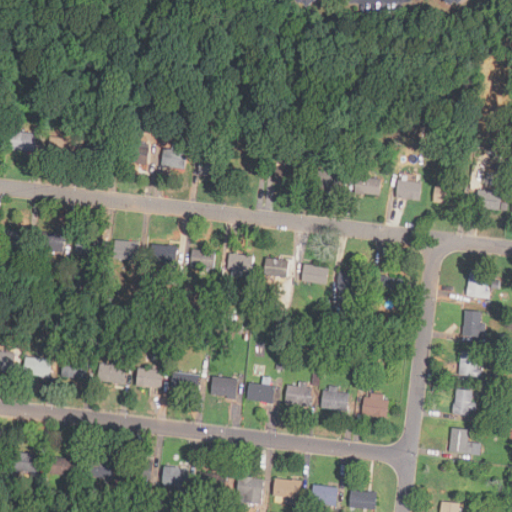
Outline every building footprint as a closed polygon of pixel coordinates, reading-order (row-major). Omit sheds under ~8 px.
[(314,0),(298,0),(305,8),(314,0)] [(446,0),(454,8),(463,0),(446,0)] [(36,152),(38,134),(12,131),(10,149),(36,152)] [(48,152),(75,156),(77,138),(51,135),(48,152)] [(89,138),(86,157),(110,160),(113,141),(89,138)] [(128,143),(125,161),(152,165),(155,147),(128,143)] [(140,173),(160,174),(160,144),(141,144),(140,173)] [(187,151),(167,147),(163,167),(184,171),(187,151)] [(223,175),(223,157),(199,157),(199,175),(223,175)] [(299,169),(276,167),(274,185),(297,187),(299,169)] [(339,171),(317,171),(317,187),(339,188),(339,171)] [(382,179),(357,176),(355,192),(380,195),(382,179)] [(419,200),(421,183),(398,179),(396,197),(419,200)] [(461,188),(435,186),(434,202),(459,205),(461,188)] [(500,210),(502,192),(477,190),(476,208),(500,210)] [(27,249),(28,230),(3,229),(2,248),(27,249)] [(65,233),(41,232),(40,250),(64,251),(65,233)] [(75,252),(100,253),(100,233),(75,233),(75,252)] [(139,240),(115,240),(115,258),(139,258),(139,240)] [(152,265),(176,265),(176,244),(152,244),(152,265)] [(215,269),(215,250),(191,250),(191,269),(215,269)] [(229,271),(252,270),(251,253),(228,254),(229,271)] [(289,259),(266,259),(265,276),(288,276),(289,259)] [(326,285),(329,268),(305,264),(301,280),(326,285)] [(339,294),(358,294),(358,271),(339,271),(339,294)] [(467,296),(485,298),(488,274),(470,272),(467,296)] [(375,294),(399,296),(400,278),(376,276),(375,294)] [(479,338),(483,312),(466,309),(462,335),(479,338)] [(479,377),(481,353),(461,351),(459,375),(479,377)] [(13,352),(0,352),(0,371),(13,371),(13,352)] [(53,379),(55,358),(29,355),(27,376),(53,379)] [(112,365),(100,364),(98,382),(124,384),(126,357),(112,356),(112,365)] [(87,380),(90,362),(66,357),(63,376),(87,380)] [(166,370),(142,368),(140,387),(164,389),(166,370)] [(199,375),(175,373),(173,389),(181,389),(179,402),(196,404),(199,375)] [(238,379),(213,377),(211,395),(236,397),(238,379)] [(254,383),(251,400),(277,404),(280,387),(254,383)] [(285,404),(311,407),(313,388),(288,385),(285,404)] [(474,391),(457,388),(452,413),(472,417),(475,401),(472,401),(474,391)] [(326,390),(324,408),(351,412),(354,393),(326,390)] [(391,397),(365,394),(362,416),(388,419),(391,397)] [(449,452),(468,454),(471,430),(453,428),(449,452)] [(15,472),(39,471),(39,453),(14,454),(15,472)] [(78,458),(51,458),(51,476),(78,476),(78,458)] [(115,478),(115,460),(89,460),(89,478),(115,478)] [(152,462),(127,462),(127,478),(152,478),(152,462)] [(191,485),(190,467),(163,468),(164,486),(191,485)] [(201,488),(223,493),(227,477),(204,472),(201,488)] [(261,504),(264,479),(241,476),(238,501),(261,504)] [(283,502),(298,504),(301,481),(276,478),(274,495),(284,497),(283,502)] [(336,505),(338,487),(313,485),(311,503),(336,505)] [(349,507),(375,510),(378,493),(352,489),(349,507)] [(295,505),(296,498),(275,497),(275,504),(295,505)] [(440,511),(459,511),(460,504),(442,502),(440,511)]
